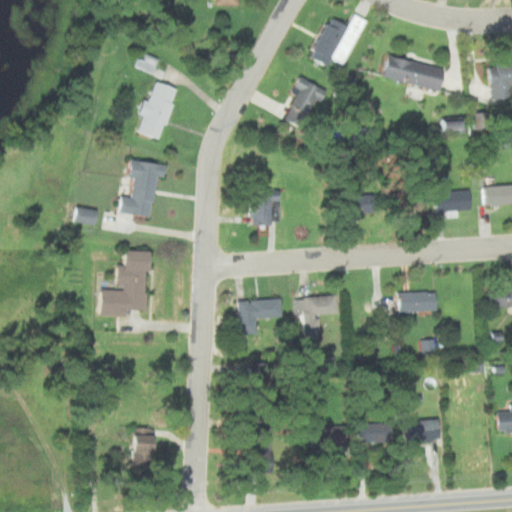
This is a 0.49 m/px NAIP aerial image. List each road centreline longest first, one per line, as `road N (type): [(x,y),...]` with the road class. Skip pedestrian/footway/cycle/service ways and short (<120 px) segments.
road 1 (residential): [(197,511),(217,157),(299,0)]
road 2 (residential): [(208,266),(511,244)]
road 3 (secondary): [(295,511),(511,498)]
road 4 (residential): [(395,0),(430,16),(511,19)]
